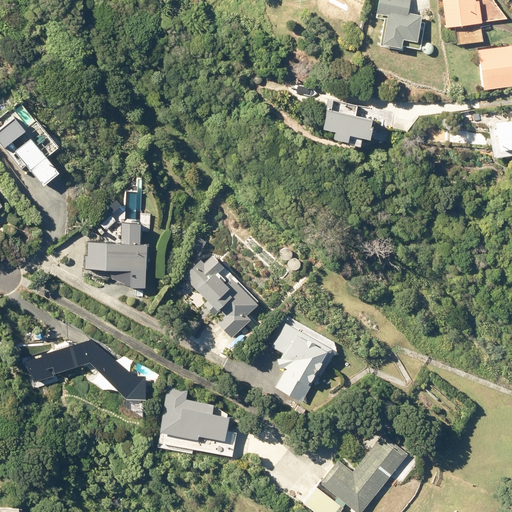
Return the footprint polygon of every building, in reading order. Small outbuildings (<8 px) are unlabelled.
[(383,19),(378,47),(401,51),(402,47),(419,50),(424,23),(419,22),(420,17),(406,14),(409,0),(378,0),(375,18),(383,19)] [(440,0),(444,28),(453,27),(456,45),(480,42),(478,24),(480,24),(477,2),(474,2),(473,0),(440,0)] [(511,61),(510,46),(477,50),(482,90),(511,86),(511,61)] [(372,119),(354,115),(356,104),(336,100),(334,110),(325,108),(320,127),(333,130),(332,137),(360,144),(361,137),(367,138),(372,119)] [(488,110),(489,119),(497,118),(496,109),(488,110)] [(486,112),(477,113),(478,121),(486,120),(486,112)] [(0,143),(20,168),(21,167),(19,165),(23,161),(41,183),(57,170),(28,135),(14,145),(9,138),(22,127),(12,114),(0,124),(0,143)] [(392,115),(390,130),(409,132),(413,126),(414,118),(392,115)] [(116,221),(114,219),(125,210),(116,199),(94,218),(90,221),(96,228),(100,225),(103,228),(105,230),(116,221)] [(122,238),(89,237),(89,251),(87,251),(86,264),(132,265),(132,281),(146,281),(148,239),(141,239),(142,219),(123,218),(122,238)] [(196,264),(181,279),(219,318),(213,324),(227,339),(244,322),(239,318),(248,308),(240,300),(242,298),(226,281),(220,288),(196,264)] [(281,356),(276,358),(278,366),(283,365),(285,366),(274,385),(301,400),(330,345),(284,320),(271,345),(283,352),(281,356)] [(94,368),(126,378),(132,358),(101,348),(94,368)] [(209,405),(182,400),(184,390),(168,388),(158,438),(227,452),(232,431),(222,429),(224,416),(208,412),(209,405)] [(296,403),(293,410),(300,414),(304,407),(296,403)] [(319,482),(320,483),(317,486),(315,485),(313,488),(309,486),(302,495),(305,498),(303,501),(316,511),(336,511),(344,502),(356,511),(359,511),(406,452),(381,433),(351,470),(337,459),(319,482)]
